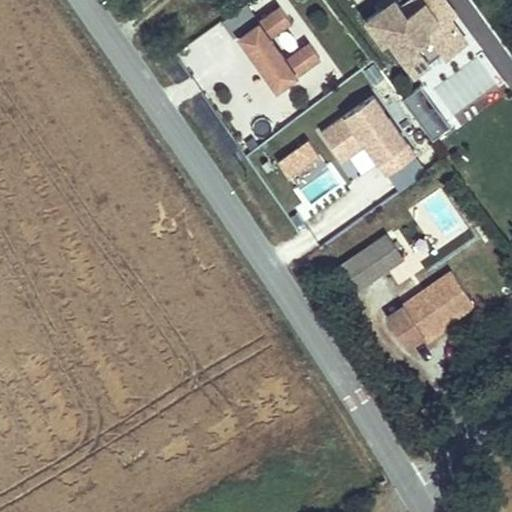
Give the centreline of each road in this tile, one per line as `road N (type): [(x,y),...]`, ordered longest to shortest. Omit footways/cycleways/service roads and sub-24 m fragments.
road 1 (residential): [(81,0),(412,487)]
road 2 (residential): [(412,487),(511,396)]
